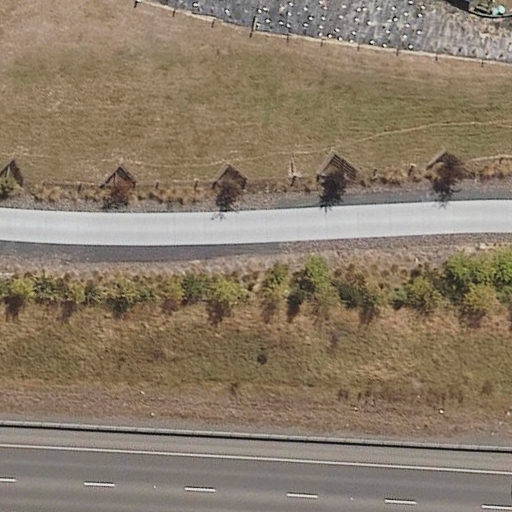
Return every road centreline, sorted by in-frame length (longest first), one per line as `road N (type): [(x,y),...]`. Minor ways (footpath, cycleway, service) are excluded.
road 1 (motorway): [(0,483),(511,511)]
road 2 (track): [(0,207),(257,201),(511,217)]
